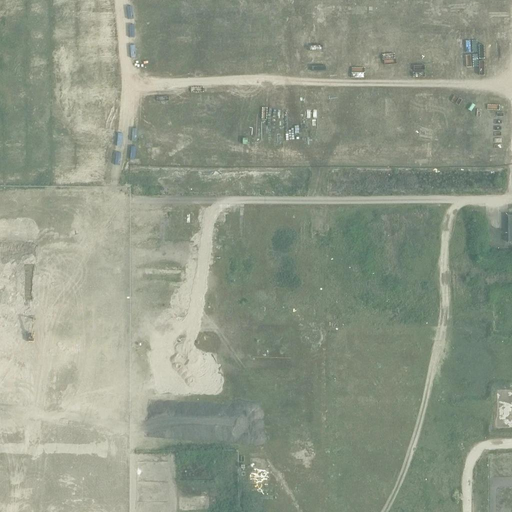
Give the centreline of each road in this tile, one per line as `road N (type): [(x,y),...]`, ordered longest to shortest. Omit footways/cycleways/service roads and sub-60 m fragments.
road 1 (unknown): [(511,91),(504,84),(246,79),(141,68),(118,87),(111,141)]
road 2 (unknown): [(31,449),(30,252)]
